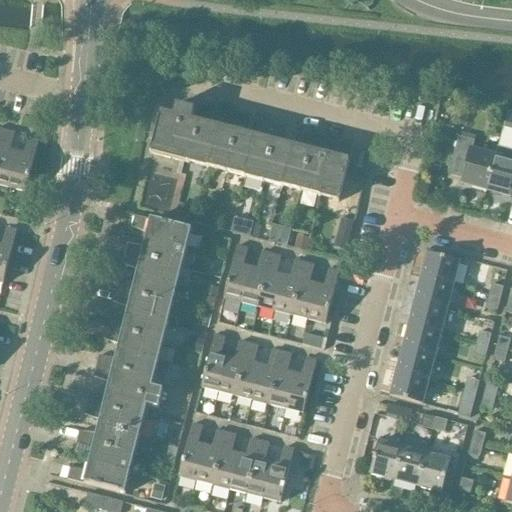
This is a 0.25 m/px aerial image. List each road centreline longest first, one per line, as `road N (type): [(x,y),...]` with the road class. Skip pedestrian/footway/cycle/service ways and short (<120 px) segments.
road 1 (tertiary): [(0,488),(63,236),(91,0)]
road 2 (residential): [(394,216),(413,142),(164,78)]
road 3 (residential): [(319,506),(394,216)]
road 4 (residential): [(394,216),(511,247)]
